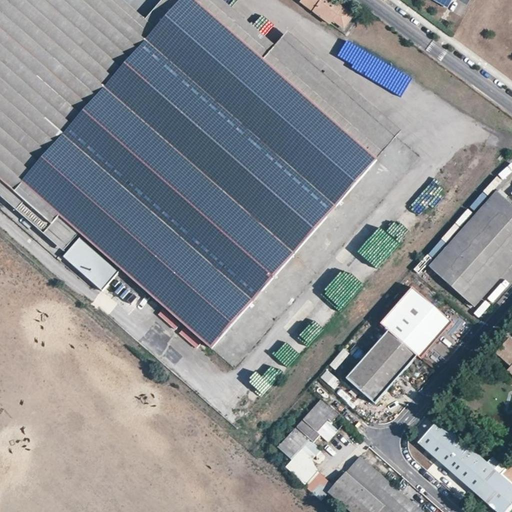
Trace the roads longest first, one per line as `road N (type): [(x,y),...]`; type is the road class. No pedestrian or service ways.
road 1 (unknown): [(255,0),(440,114),(511,138)]
road 2 (residential): [(459,511),(406,464),(397,434),(511,300)]
road 3 (unclassified): [(511,103),(371,0)]
